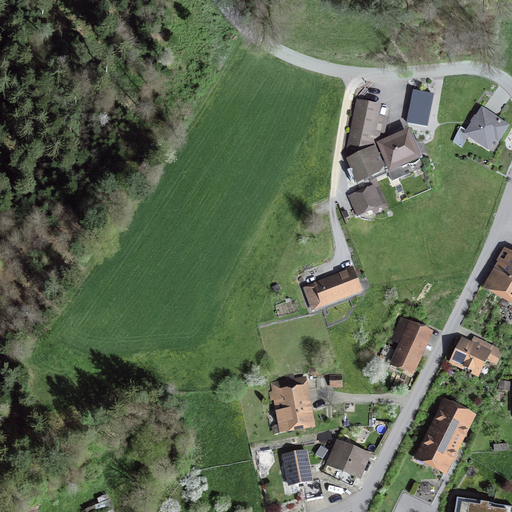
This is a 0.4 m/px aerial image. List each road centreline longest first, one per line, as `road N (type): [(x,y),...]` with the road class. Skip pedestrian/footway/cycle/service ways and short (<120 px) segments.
road 1 (residential): [(503,220),(352,511)]
road 2 (residential): [(323,67),(372,74),(481,69),(511,87)]
road 3 (track): [(338,256),(331,199),(353,73)]
road 4 (unclassified): [(221,0),(262,41),(323,67)]
